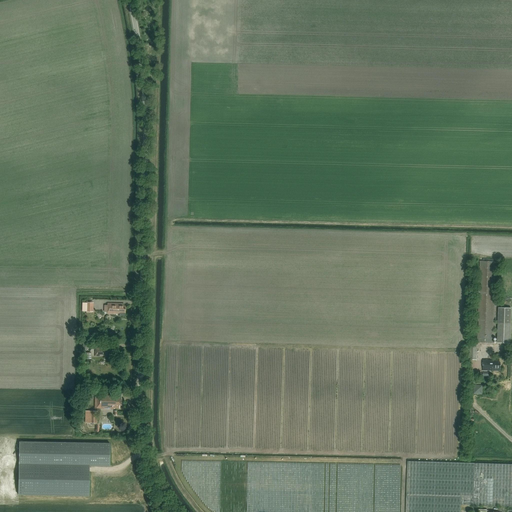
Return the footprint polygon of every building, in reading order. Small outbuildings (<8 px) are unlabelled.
[(493,261),(494,259),(483,258),(483,261),(480,261),(477,342),(493,343),(496,262),(493,261)] [(83,303),(83,312),(93,312),(93,303),(92,303),(92,299),(86,299),(86,303),(83,303)] [(125,316),(125,307),(125,306),(124,306),(124,303),(108,303),(108,305),(104,305),(104,312),(107,312),(107,314),(116,314),(116,313),(119,313),(119,316),(125,316)] [(497,343),(510,343),(511,308),(498,308),(497,343)] [(466,359),(476,360),(477,345),(470,344),(470,349),(466,348),(466,355),(466,359)] [(122,350),(122,348),(103,348),(96,348),(95,348),(95,356),(96,356),(103,356),(103,355),(117,355),(117,356),(122,356),(122,354),(124,354),(124,350),(122,350)] [(499,368),(501,368),(501,363),(499,363),(499,360),(483,360),(483,370),(499,371),(499,368)] [(482,394),(483,385),(474,385),(474,394),(482,394)] [(96,395),(95,408),(98,409),(115,409),(115,408),(119,408),(119,405),(121,405),(122,395),(96,395)] [(110,443),(96,443),(20,442),(19,495),(89,496),(90,466),(96,466),(110,466),(110,443)] [(460,511),(461,505),(511,506),(511,464),(407,462),(405,511),(460,511)]
